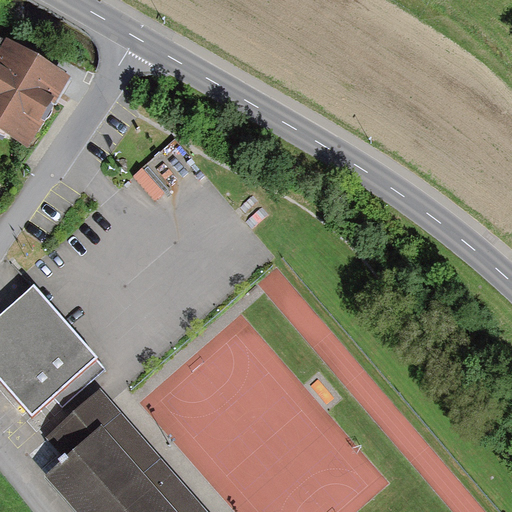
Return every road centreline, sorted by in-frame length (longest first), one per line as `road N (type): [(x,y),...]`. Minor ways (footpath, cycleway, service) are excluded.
road 1 (tertiary): [(133,36),(373,175),(511,282)]
road 2 (residential): [(0,238),(133,36)]
